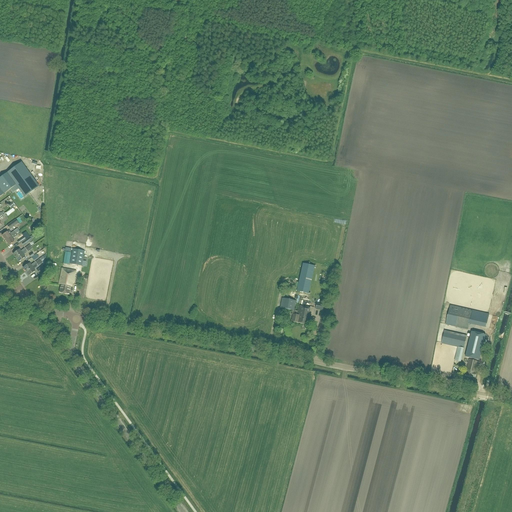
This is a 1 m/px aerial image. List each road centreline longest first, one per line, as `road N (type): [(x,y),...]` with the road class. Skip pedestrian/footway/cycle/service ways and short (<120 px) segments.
road 1 (unclassified): [(511,399),(76,316)]
road 2 (tertiary): [(183,511),(71,357),(76,316)]
